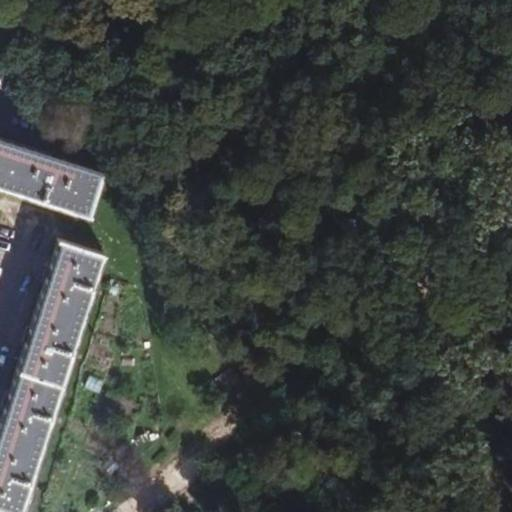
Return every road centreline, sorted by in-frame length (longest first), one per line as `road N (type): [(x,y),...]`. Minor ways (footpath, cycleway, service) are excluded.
road 1 (track): [(283,374),(511,181)]
road 2 (track): [(283,374),(368,511)]
